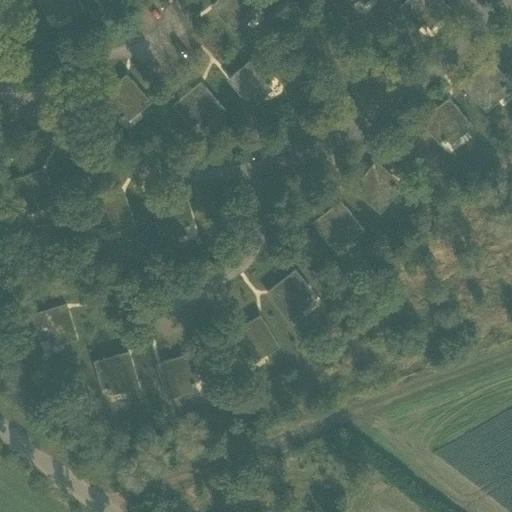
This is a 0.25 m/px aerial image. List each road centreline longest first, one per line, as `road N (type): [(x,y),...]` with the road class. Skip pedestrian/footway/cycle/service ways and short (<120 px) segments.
road 1 (track): [(511,351),(97,503)]
road 2 (unclassified): [(110,511),(0,427)]
